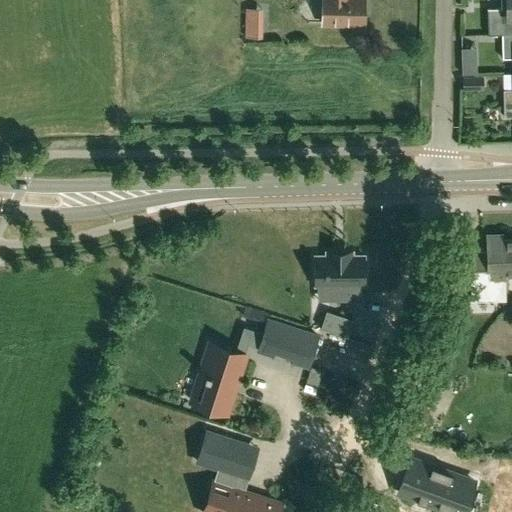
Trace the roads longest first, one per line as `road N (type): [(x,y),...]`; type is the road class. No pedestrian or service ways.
road 1 (residential): [(353,445),(415,267),(448,202),(440,183)]
road 2 (secondary): [(0,213),(110,212),(257,187)]
road 3 (secondary): [(257,187),(0,185)]
road 4 (residential): [(440,183),(445,0)]
road 5 (secondary): [(257,187),(440,183)]
